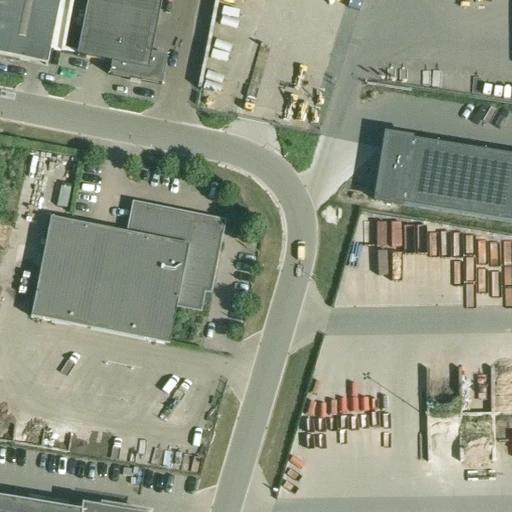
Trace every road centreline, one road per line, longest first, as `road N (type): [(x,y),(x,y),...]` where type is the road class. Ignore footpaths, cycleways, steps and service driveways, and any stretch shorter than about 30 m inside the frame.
road 1 (unclassified): [(223,511),(293,270),(295,199),(283,172),(261,155),(0,104)]
road 2 (unknown): [(166,137),(194,0)]
